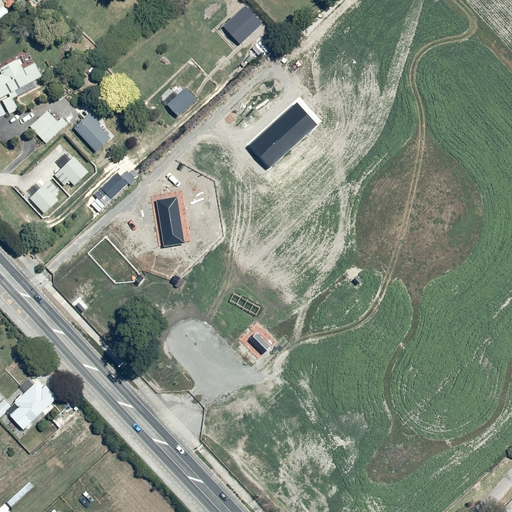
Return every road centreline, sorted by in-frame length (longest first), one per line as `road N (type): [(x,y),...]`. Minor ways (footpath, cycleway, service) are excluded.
road 1 (secondary): [(0,257),(239,511)]
road 2 (secondary): [(216,511),(0,279)]
